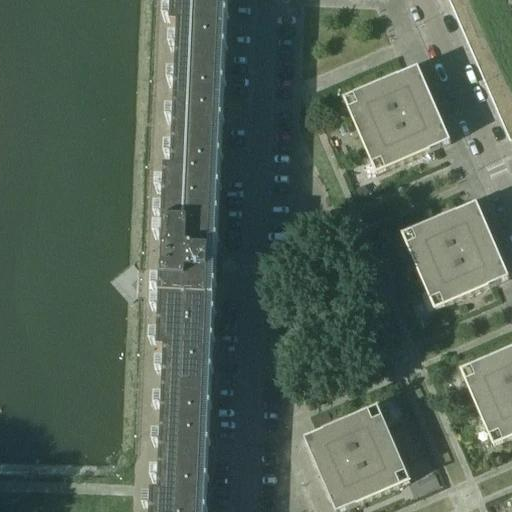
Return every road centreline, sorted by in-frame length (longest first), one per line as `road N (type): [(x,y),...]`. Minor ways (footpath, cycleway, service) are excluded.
road 1 (residential): [(243,511),(264,0)]
road 2 (residential): [(511,208),(422,0)]
